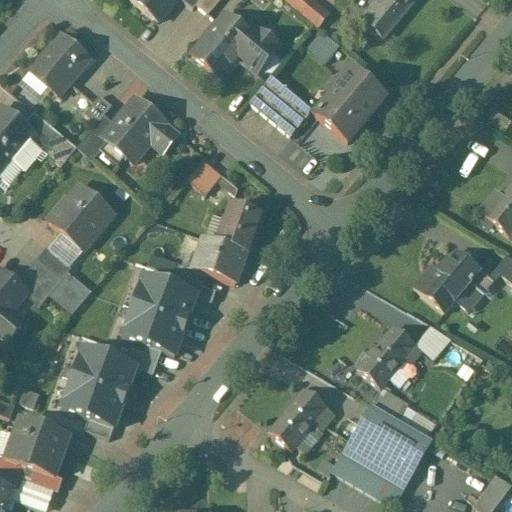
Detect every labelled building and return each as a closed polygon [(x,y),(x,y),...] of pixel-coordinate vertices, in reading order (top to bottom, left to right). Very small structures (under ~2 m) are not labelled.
[(128,0),(127,1),(157,25),(178,1),(178,0),(128,0)] [(202,0),(178,0),(178,1),(191,13),(195,9),(202,0)] [(202,0),(195,9),(207,19),(222,0),(202,0)] [(328,18),(306,0),(285,0),(284,2),(317,31),(328,18)] [(388,0),(381,10),(375,5),(359,23),(382,42),(417,0),(388,0)] [(223,20),(191,59),(220,83),(237,63),(253,44),(252,44),(223,20)] [(275,50),(258,36),(252,44),(253,44),(237,63),(255,78),(277,51),(276,50),(275,50)] [(338,50),(322,36),(307,54),(324,68),(338,50)] [(60,40),(29,76),(57,100),(88,64),(60,40)] [(350,77),(314,120),(347,147),(382,104),(350,77)] [(311,116),(270,81),(248,107),(290,142),(311,116)] [(99,100),(83,118),(95,128),(103,120),(111,110),(99,100)] [(165,128),(134,103),(113,128),(101,142),(107,147),(132,168),(150,147),(162,157),(176,141),(164,130),(165,128)] [(22,129),(0,111),(0,179),(29,145),(34,139),(22,129)] [(60,140),(33,116),(22,129),(34,139),(29,145),(45,159),(60,140)] [(95,128),(75,152),(91,165),(107,147),(101,142),(113,128),(103,120),(95,128)] [(75,152),(60,140),(45,159),(59,171),(75,152)] [(221,180),(202,165),(186,184),(205,199),(221,180)] [(511,186),(495,207),(489,201),(477,215),(484,220),(484,221),(511,244),(511,186)] [(79,190),(48,227),(72,247),(88,229),(97,236),(112,218),(79,190)] [(259,219),(231,209),(216,249),(245,259),(259,219)] [(216,249),(203,244),(192,274),(192,275),(207,280),(234,290),(245,259),(216,249)] [(70,272),(46,252),(36,264),(60,284),(70,272)] [(492,286),(455,255),(431,284),(424,278),(412,292),(443,317),(468,287),(481,298),(492,286)] [(511,265),(505,261),(493,275),(511,290),(511,265)] [(192,274),(158,262),(154,274),(203,291),(207,280),(192,275),(192,274)] [(60,284),(36,264),(23,279),(47,300),(60,284)] [(0,328),(26,297),(0,275),(0,328)] [(134,319),(180,334),(189,307),(143,292),(134,319)] [(171,361),(180,334),(134,319),(125,346),(171,361)] [(390,334),(357,373),(379,392),(401,365),(407,369),(417,357),(390,334)] [(77,392),(119,406),(128,379),(85,365),(77,392)] [(111,432),(119,406),(77,392),(68,418),(111,432)] [(405,409),(381,394),(371,411),(396,425),(405,409)] [(301,395),(268,434),(292,453),(310,431),(317,437),(331,420),(301,395)] [(13,410),(0,405),(0,419),(9,423),(13,410)] [(371,411),(370,411),(343,457),(402,492),(429,445),(396,425),(371,411)] [(67,442),(19,425),(4,466),(33,476),(53,483),(53,482),(67,442)] [(22,485),(0,476),(0,490),(11,494),(10,495),(18,498),(22,485)] [(53,483),(33,476),(29,487),(56,497),(61,484),(53,482),(53,483)] [(494,482),(471,511),(494,511),(510,492),(494,482)] [(0,490),(0,511),(4,511),(10,495),(11,494),(0,490)]
